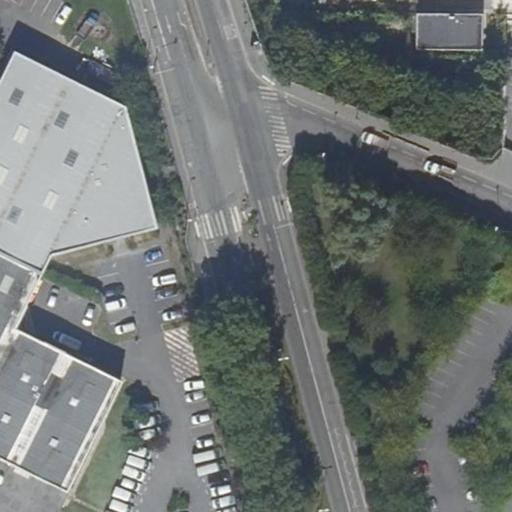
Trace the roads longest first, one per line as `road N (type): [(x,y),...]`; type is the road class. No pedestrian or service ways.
road 1 (secondary): [(342,511),(241,122)]
road 2 (secondary): [(187,138),(286,511)]
road 3 (unclassified): [(241,122),(307,127),(511,212)]
road 4 (unknown): [(149,511),(174,427),(161,382),(36,320)]
road 5 (unknown): [(447,511),(439,450),(452,407),(479,359),(511,338)]
road 6 (secondary): [(149,0),(187,138)]
road 7 (secondary): [(241,122),(205,0)]
